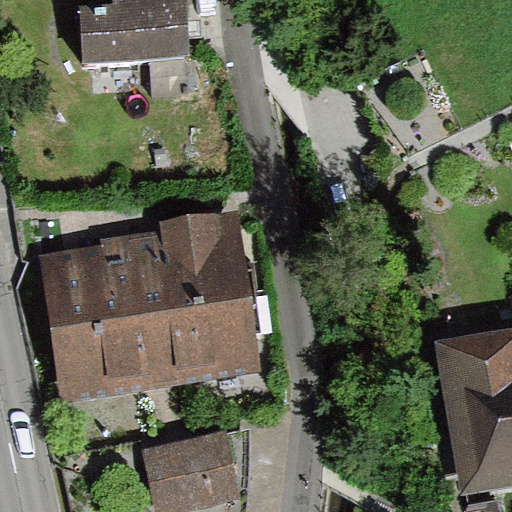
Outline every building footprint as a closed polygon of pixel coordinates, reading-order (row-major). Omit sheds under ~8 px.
[(186,0),(115,0),(116,4),(82,6),(85,62),(151,58),(190,56),(186,0)] [(190,56),(151,58),(153,97),(199,95),(197,56),(190,56)] [(266,370),(240,208),(158,221),(160,229),(102,238),(103,246),(39,256),(62,402),(266,370)] [(464,494),(511,485),(511,330),(437,341),(464,494)] [(246,511),(244,450),(156,454),(158,511),(246,511)]
